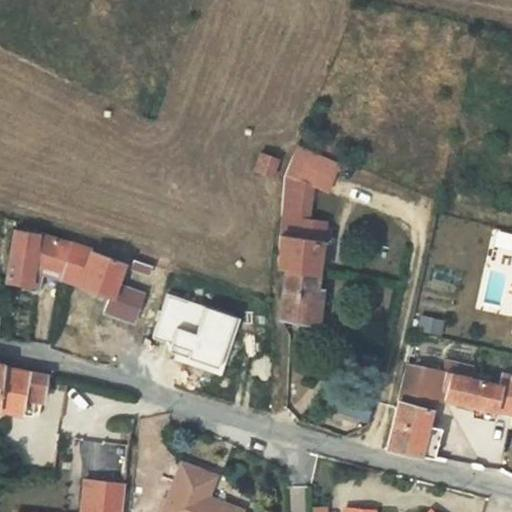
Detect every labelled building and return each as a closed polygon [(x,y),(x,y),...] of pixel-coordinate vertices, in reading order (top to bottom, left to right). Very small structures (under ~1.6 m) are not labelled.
[(335,85),(323,80),(316,98),(328,103),(335,85)] [(359,134),(364,121),(334,109),(328,123),(359,134)] [(326,194),(339,165),(308,152),(313,139),(304,135),(300,147),(297,146),(284,176),(282,206),(281,226),(278,266),(286,267),(317,273),(324,221),(299,218),(291,217),(297,181),(304,184),(326,194)] [(322,154),(328,139),(323,137),(317,152),(322,154)] [(338,153),(341,144),(332,140),(329,148),(338,153)] [(270,177),(277,158),(259,151),(252,170),(270,177)] [(291,217),(299,218),(304,184),(297,181),(291,217)] [(63,269),(66,246),(67,243),(38,234),(15,230),(7,281),(29,284),(32,270),(33,259),(63,269)] [(63,269),(61,280),(112,296),(116,284),(123,264),(66,246),(63,269)] [(33,259),(32,270),(61,280),(63,269),(33,259)] [(317,273),(286,267),(279,318),(311,324),(311,320),(315,288),(317,273)] [(116,284),(112,296),(106,313),(134,323),(144,294),(116,284)] [(315,288),(311,320),(320,321),(321,312),(324,289),(315,288)] [(155,338),(190,349),(187,358),(220,369),(237,319),(169,296),(155,338)] [(326,313),(321,312),(320,321),(320,324),(326,324),(328,323),(330,322),(331,320),(331,317),(330,315),(328,314),(326,313)] [(443,360),(441,368),(450,371),(444,399),(511,413),(511,375),(503,373),(499,385),(470,378),(473,367),(443,360)] [(0,408),(33,414),(34,402),(42,403),(46,374),(4,366),(5,363),(0,361),(0,408)] [(450,371),(441,368),(406,362),(397,400),(430,410),(444,399),(450,371)] [(366,419),(372,402),(341,392),(336,409),(366,419)] [(430,410),(397,400),(387,448),(413,453),(419,429),(425,430),(426,425),(430,410)] [(344,435),(345,436),(368,423),(337,413),(331,431),(344,435)] [(419,429),(413,453),(426,456),(434,427),(426,425),(425,430),(419,429)] [(239,511),(240,511),(206,498),(214,478),(183,466),(164,511),(239,511)] [(123,511),(127,483),(88,479),(84,511),(123,511)]
